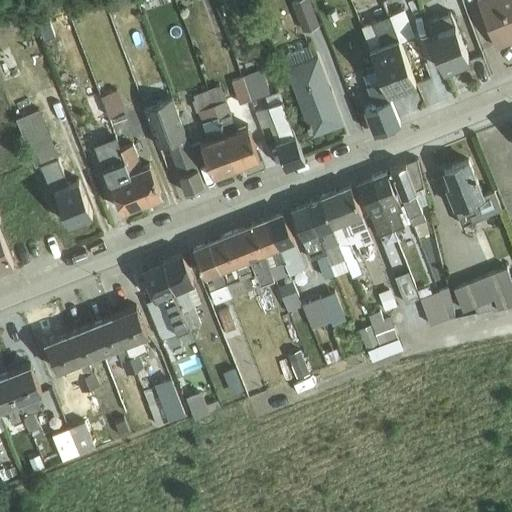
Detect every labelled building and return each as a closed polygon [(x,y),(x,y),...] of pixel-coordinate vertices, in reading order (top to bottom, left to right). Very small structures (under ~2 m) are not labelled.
[(103,0),(108,11),(132,2),(131,0),(103,0)] [(320,25),(309,0),(294,0),(291,2),(302,32),(320,25)] [(511,42),(511,0),(476,0),(496,49),(511,42)] [(404,10),(388,17),(399,42),(414,35),(404,10)] [(450,13),(425,23),(444,72),(470,61),(450,13)] [(377,68),(387,94),(416,83),(399,42),(388,17),(374,22),(381,44),(369,49),(377,68)] [(374,22),(361,27),(369,49),(381,44),(374,22)] [(316,56),(286,68),(310,130),(312,136),(342,125),(316,56)] [(397,118),(387,94),(377,68),(362,75),(374,106),(364,109),(372,130),(374,134),(399,124),(397,118)] [(242,78),(251,100),(269,93),(261,71),(242,78)] [(239,104),(251,100),(242,78),(231,82),(239,104)] [(236,130),(220,87),(209,91),(213,106),(236,167),(248,163),(248,164),(261,159),(248,125),(236,130)] [(100,97),(108,119),(126,113),(118,91),(100,97)] [(198,112),(213,106),(209,91),(193,97),(194,101),(192,102),(196,113),(198,112)] [(281,141),(275,143),(284,166),(285,169),(305,162),(303,158),(278,93),(272,95),(265,98),(269,107),(280,138),(281,141)] [(100,97),(86,102),(93,124),(108,119),(100,97)] [(186,195),(204,188),(172,99),(143,109),(158,148),(167,144),(186,195)] [(213,106),(198,112),(209,140),(200,143),(213,176),(236,167),(213,106)] [(280,138),(269,107),(256,112),(261,129),(269,126),(275,143),(281,141),(280,138)] [(69,154),(58,158),(39,110),(16,120),(35,168),(40,166),(51,193),(54,191),(68,225),(93,216),(69,154)] [(85,143),(106,135),(102,125),(81,132),(85,143)] [(120,150),(142,204),(162,197),(149,165),(142,168),(133,145),(120,150)] [(122,212),(142,204),(120,150),(108,155),(108,156),(117,178),(109,180),(122,212)] [(108,156),(101,159),(109,180),(117,178),(108,156)] [(420,207),(426,204),(417,160),(390,170),(403,205),(411,224),(412,226),(425,221),(420,207)] [(468,161),(444,171),(450,186),(446,188),(461,225),(502,209),(501,207),(494,190),(482,195),(468,161)] [(411,224),(403,205),(399,206),(386,172),(372,178),(392,230),(411,224)] [(377,236),(392,230),(372,178),(357,183),(377,236)] [(357,248),(372,243),(350,186),(335,192),(357,248)] [(350,251),(357,248),(335,192),(321,198),(344,260),(351,278),(361,274),(355,259),(353,260),(350,251)] [(330,265),(344,260),(321,198),(306,204),(330,265)] [(334,275),(330,265),(306,204),(291,210),(311,261),(316,259),(324,278),(334,275)] [(289,275),(305,269),(282,213),(268,219),(289,275)] [(275,281),(289,275),(268,219),(253,225),(275,281)] [(0,231),(0,221),(0,220),(0,271),(13,266),(0,231)] [(260,287),(275,281),(253,225),(238,231),(260,287)] [(262,294),(260,287),(238,231),(224,237),(246,293),(255,290),(257,296),(262,294)] [(230,300),(246,293),(224,237),(208,243),(230,300)] [(215,306),(230,300),(208,243),(193,249),(205,278),(211,276),(214,282),(207,285),(215,306)] [(182,253),(162,261),(190,330),(201,326),(194,306),(201,303),(182,253)] [(182,346),(194,341),(190,330),(162,261),(143,269),(155,301),(147,304),(161,339),(177,332),(182,346)] [(511,304),(511,281),(506,267),(453,288),(462,310),(474,306),(477,315),(511,304)] [(405,305),(418,299),(408,273),(395,278),(405,305)] [(297,310),(298,297),(292,282),(277,288),(288,313),(297,310)] [(445,308),(438,292),(432,295),(429,287),(417,291),(420,299),(419,300),(430,326),(449,319),(449,318),(445,308)] [(445,308),(449,318),(455,316),(455,315),(448,288),(438,292),(445,308)] [(378,295),(385,312),(397,307),(390,290),(378,295)] [(321,298),(330,322),(344,316),(335,292),(321,298)] [(265,300),(272,318),(286,313),(279,295),(265,300)] [(321,298),(302,306),(311,330),(330,322),(321,298)] [(113,316),(134,371),(144,367),(139,355),(146,351),(141,338),(148,335),(136,307),(113,316)] [(228,310),(218,314),(225,333),(235,330),(228,310)] [(394,328),(390,319),(384,322),(380,312),(367,317),(375,335),(394,328)] [(126,374),(134,371),(113,316),(90,325),(101,354),(116,348),(126,374)] [(87,360),(101,354),(90,325),(69,334),(89,389),(99,385),(94,371),(92,372),(87,360)] [(399,350),(402,349),(398,339),(394,328),(375,335),(380,347),(368,352),(371,361),(399,350)] [(81,392),(89,389),(69,334),(45,343),(57,372),(63,369),(68,382),(76,379),(81,392)] [(300,351),(288,355),(297,378),(308,374),(300,351)] [(168,359),(172,373),(192,368),(188,354),(168,359)] [(26,420),(33,439),(43,436),(33,413),(42,409),(36,396),(42,394),(31,365),(7,375),(26,420)] [(14,425),(26,420),(7,375),(0,377),(0,410),(7,408),(14,425)] [(171,380),(154,386),(168,422),(185,415),(171,380)] [(150,389),(143,391),(157,426),(163,424),(150,389)] [(200,392),(185,398),(194,420),(209,415),(200,392)] [(114,422),(120,438),(130,434),(124,418),(114,422)] [(68,429),(78,456),(95,449),(84,422),(68,429)] [(63,462),(78,456),(68,429),(52,435),(63,462)]
